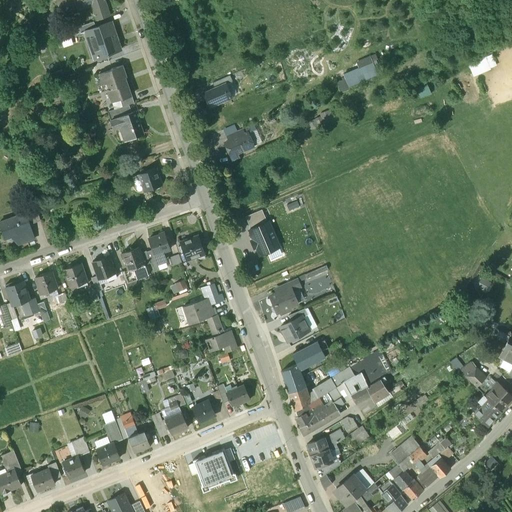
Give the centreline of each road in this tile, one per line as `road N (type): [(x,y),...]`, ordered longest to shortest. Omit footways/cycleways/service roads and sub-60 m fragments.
road 1 (residential): [(20,511),(279,405)]
road 2 (residential): [(205,197),(279,405)]
road 3 (residential): [(205,197),(0,269)]
road 4 (residential): [(205,197),(140,0)]
road 5 (residential): [(413,511),(511,416)]
